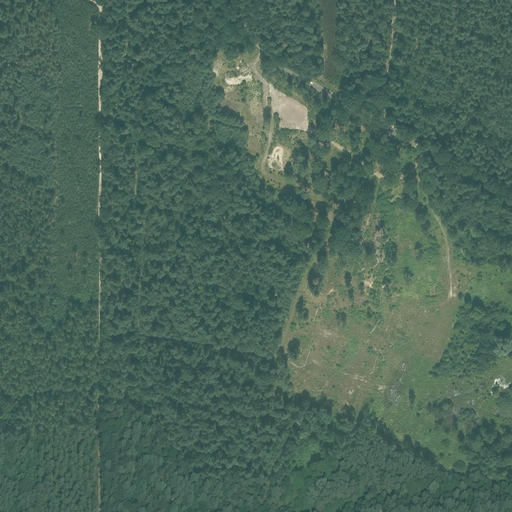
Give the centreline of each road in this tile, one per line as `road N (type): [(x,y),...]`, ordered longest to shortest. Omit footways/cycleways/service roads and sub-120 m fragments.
road 1 (track): [(95,0),(98,511)]
road 2 (tertiary): [(511,198),(290,70),(215,0)]
road 3 (unknown): [(317,134),(390,179),(414,169),(427,150)]
road 4 (track): [(394,0),(375,121)]
